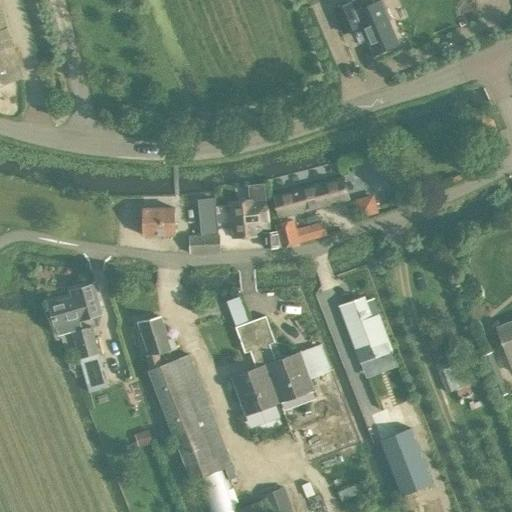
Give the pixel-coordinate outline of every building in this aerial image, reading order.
[(362,25),(373,53),(399,43),(390,20),(392,19),(383,0),(382,0),(373,4),(371,0),(358,0),(353,2),(352,1),(334,9),(344,33),(362,25)] [(0,85),(21,78),(0,11),(0,85)] [(480,142),(489,139),(493,131),(490,122),(482,118),(473,121),(469,129),(472,138),(480,142)] [(278,217),(348,198),(342,178),(273,197),(278,217)] [(214,198),(198,199),(201,233),(217,232),(214,198)] [(359,217),(377,212),(373,198),(355,203),(359,217)] [(252,205),(252,200),(229,202),(233,238),(255,236),(255,231),(269,230),(267,204),(252,205)] [(142,235),(174,235),(173,208),(142,208),(142,235)] [(282,248),(299,243),(293,220),(276,225),(278,232),(282,247),(282,248)] [(265,248),(282,247),(278,232),(264,234),(265,248)] [(189,237),(190,253),(220,252),(220,236),(218,236),(207,236),(189,237)] [(72,298),(50,304),(56,325),(59,335),(71,331),(82,328),(80,320),(101,314),(93,283),(70,290),(72,298)] [(344,305),(340,307),(344,320),(357,352),(360,362),(392,350),(378,314),(371,317),(364,298),(344,305)] [(158,390),(169,417),(194,479),(232,464),(200,381),(189,354),(162,365),(158,355),(176,348),(173,339),(169,340),(161,316),(140,321),(150,354),(148,355),(151,369),(150,370),(158,390)] [(276,361),(269,344),(274,342),(264,316),(250,321),(281,402),(314,390),(301,352),(276,361)] [(281,402),(250,321),(235,327),(245,353),(250,351),(257,368),(232,377),(245,415),(281,402)] [(511,367),(511,322),(497,328),(511,367)] [(82,328),(71,331),(78,357),(99,352),(92,326),(82,328)] [(339,389),(322,344),(311,348),(328,393),(339,389)] [(480,355),(496,395),(506,391),(490,351),(480,355)] [(99,352),(78,357),(87,392),(108,387),(99,352)] [(468,384),(459,361),(442,367),(451,391),(468,384)] [(408,429),(381,439),(402,494),(432,483),(411,428),(408,429)] [(136,433),(140,446),(152,442),(147,429),(136,433)] [(224,467),(196,478),(209,511),(232,511),(241,509),(224,467)] [(310,482),(302,485),(307,497),(315,494),(310,482)] [(290,511),(293,511),(284,486),(261,494),(266,511),(290,511)] [(412,493),(400,498),(405,511),(417,507),(412,493)]
